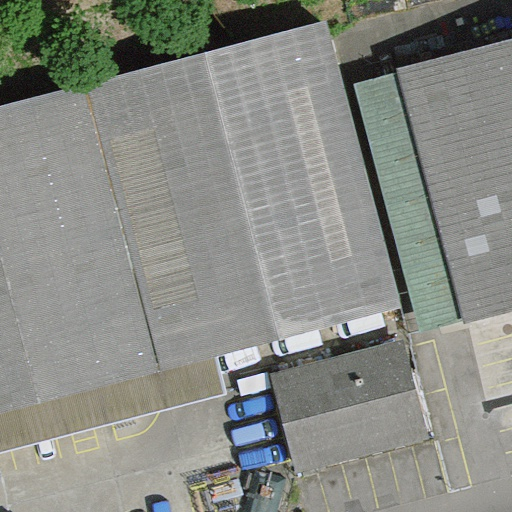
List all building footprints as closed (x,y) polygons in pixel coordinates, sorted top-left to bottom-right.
[(161,362),(402,299),(349,86),(335,29),(91,93),(161,362)] [(511,43),(405,71),(472,320),(511,309),(511,43)] [(472,320),(405,71),(349,86),(402,299),(411,332),(472,320)] [(0,405),(161,362),(91,93),(0,116),(0,405)] [(404,346),(280,380),(303,466),(426,434),(404,346)]
